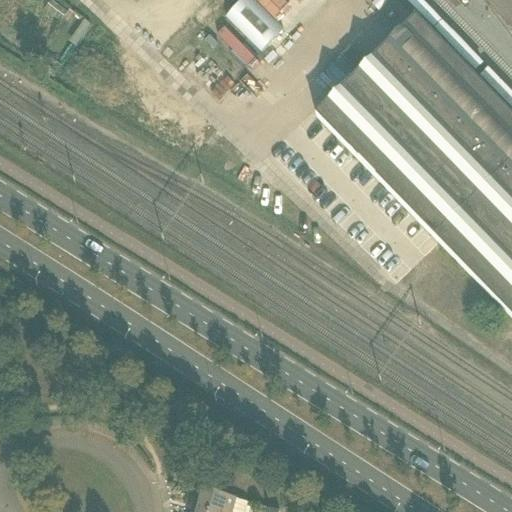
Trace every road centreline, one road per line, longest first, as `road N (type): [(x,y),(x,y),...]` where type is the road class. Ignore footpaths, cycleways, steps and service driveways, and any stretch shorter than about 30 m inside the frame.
road 1 (secondary): [(502,511),(0,197)]
road 2 (secondary): [(0,243),(415,511)]
road 3 (residential): [(135,511),(125,478),(89,445),(53,438),(0,461)]
